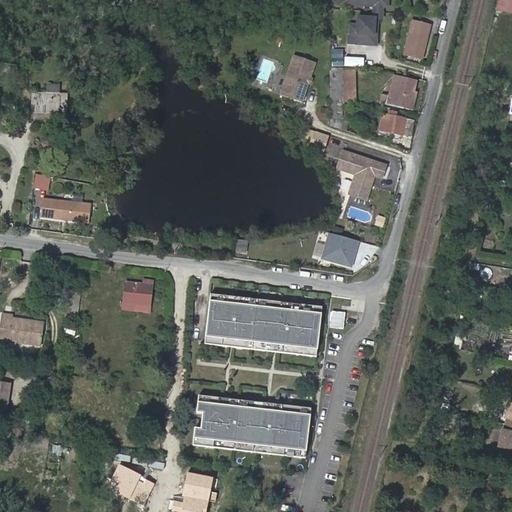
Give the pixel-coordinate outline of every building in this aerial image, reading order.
[(387,6),(387,0),(350,0),(351,4),(374,5),(374,11),(382,12),(383,5),(387,6)] [(511,0),(496,0),(494,8),(511,10),(511,0)] [(382,18),(382,12),(374,11),(373,17),(358,16),(357,24),(351,24),(350,33),(357,34),(356,44),(377,45),(377,34),(375,34),(375,26),(378,26),(378,18),(382,18)] [(405,52),(421,56),(430,24),(414,19),(405,52)] [(295,55),(281,95),(304,102),(316,62),(295,55)] [(355,69),(332,66),(331,80),(331,97),(344,99),(355,101),(355,69)] [(388,102),(410,106),(413,90),(415,79),(394,75),(388,102)] [(47,93),(59,94),(60,84),(47,84),(47,93)] [(413,90),(410,106),(415,107),(418,91),(413,90)] [(66,112),(67,94),(59,94),(47,93),(33,93),(32,110),(66,112)] [(344,99),(331,97),(331,124),(347,129),(349,122),(344,121),(344,99)] [(382,113),(379,128),(411,135),(414,119),(392,115),(393,111),(387,110),(386,113),(382,113)] [(387,164),(343,149),(337,167),(356,173),(349,192),(367,198),(375,174),(383,176),(387,164)] [(47,189),(50,176),(36,174),(34,186),(47,189)] [(86,222),(88,203),(49,199),(46,217),(86,222)] [(361,242),(329,233),(321,260),(353,269),(361,242)] [(124,282),(122,304),(151,307),(153,280),(143,279),(143,284),(124,282)] [(80,292),(67,290),(63,315),(76,317),(80,292)] [(322,308),(211,295),(205,345),(317,357),(322,308)] [(331,311),(329,328),(343,329),(345,312),(331,311)] [(28,343),(32,323),(13,320),(14,317),(3,315),(0,332),(0,340),(28,345),(28,343)] [(45,326),(32,323),(28,343),(28,345),(41,347),(45,326)] [(10,384),(0,383),(0,408),(7,410),(10,384)] [(310,409),(199,396),(197,414),(203,414),(201,430),(195,429),(193,445),(305,458),(310,409)] [(511,399),(508,414),(511,415),(508,428),(505,427),(501,443),(511,445),(511,399)] [(128,418),(109,415),(106,437),(126,440),(128,418)] [(97,418),(87,418),(85,440),(98,442),(100,428),(96,427),(97,418)] [(51,454),(61,456),(62,447),(52,445),(51,454)] [(154,483),(119,464),(106,487),(141,506),(154,483)] [(211,492),(213,476),(189,472),(183,502),(175,501),(173,511),(176,511),(206,511),(209,501),(215,502),(217,493),(211,492)]
